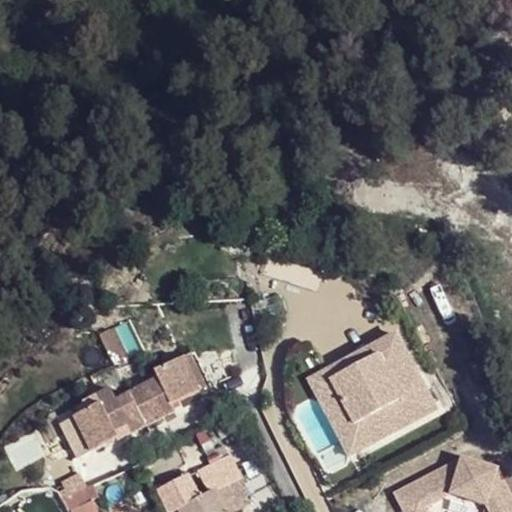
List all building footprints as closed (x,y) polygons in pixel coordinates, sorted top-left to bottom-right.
[(435,414),(391,336),(305,382),(346,458),(435,414)] [(69,418),(87,452),(114,440),(111,433),(125,427),(129,435),(171,415),(168,408),(197,394),(180,360),(152,374),(154,381),(125,395),(126,398),(112,404),(105,393),(92,400),(95,406),(69,418)] [(205,458),(210,469),(220,463),(230,458),(225,448),(205,458)] [(198,475),(209,498),(214,495),(226,489),(242,481),(230,458),(220,463),(210,469),(198,475)] [(459,458),(391,494),(399,511),(425,511),(424,510),(449,497),(483,508),(484,511),(511,511),(511,497),(496,470),(459,458)] [(189,478),(156,495),(164,511),(181,511),(200,502),(189,478)] [(242,481),(226,489),(237,511),(241,511),(253,505),(242,481)] [(92,488),(63,501),(67,508),(72,506),(74,511),(94,511),(88,498),(95,495),(92,488)] [(214,495),(222,511),(237,511),(226,489),(214,495)] [(209,498),(200,502),(181,511),(222,511),(214,495),(209,498)]
